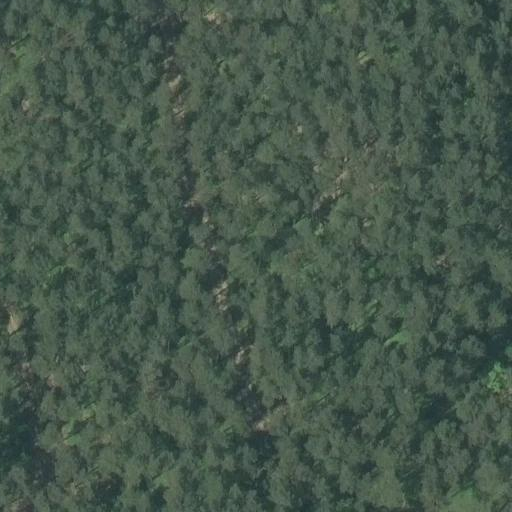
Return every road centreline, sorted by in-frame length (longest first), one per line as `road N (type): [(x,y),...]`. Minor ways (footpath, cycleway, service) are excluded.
road 1 (track): [(278,511),(218,346),(162,18),(152,0)]
road 2 (track): [(32,511),(43,449),(22,370),(0,327)]
